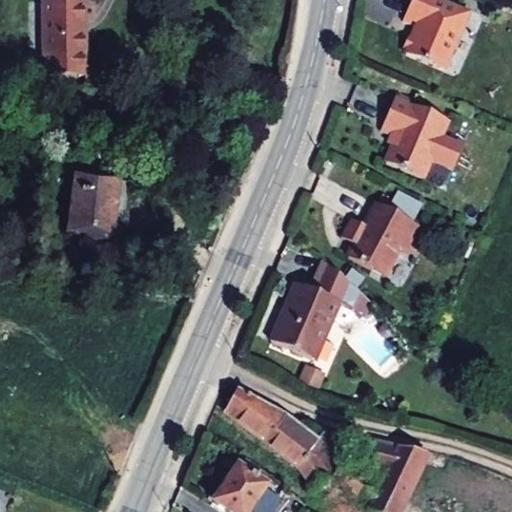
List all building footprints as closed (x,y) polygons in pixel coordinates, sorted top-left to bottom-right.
[(418,54),(455,70),(470,36),(468,35),(472,26),(471,18),(465,15),(468,8),(451,0),(423,0),(415,21),(422,24),(424,19),(432,23),(425,36),(421,34),(415,49),(419,51),(418,54)] [(92,5),(55,6),(55,77),(93,77),(92,5)] [(406,97),(392,130),(404,135),(400,143),(406,146),(398,164),(433,179),(442,158),(459,166),(466,165),(471,154),(467,148),(450,141),(459,120),(406,97)] [(85,175),(76,237),(99,239),(100,232),(119,233),(126,180),(85,175)] [(365,244),(358,258),(394,277),(409,249),(415,252),(429,225),(387,203),(375,226),(363,220),(353,238),(365,244)] [(119,233),(100,232),(99,239),(118,242),(119,233)] [(381,303),(332,260),(320,288),(305,282),(281,340),(325,359),(349,301),(377,312),(381,303)] [(317,388),(323,374),(302,366),(297,381),(317,388)] [(247,390),(234,414),(307,470),(305,472),(321,493),(339,480),(355,495),(378,509),(376,511),(418,511),(413,508),(439,457),(385,445),(374,471),(398,475),(387,491),(343,455),(357,438),(335,433),(328,442),(293,415),(247,390)] [(247,469),(222,505),(231,511),(281,511),(289,502),(274,491),(276,488),(247,469)] [(303,498),(298,504),(305,511),(310,511),(314,508),(303,498)]
